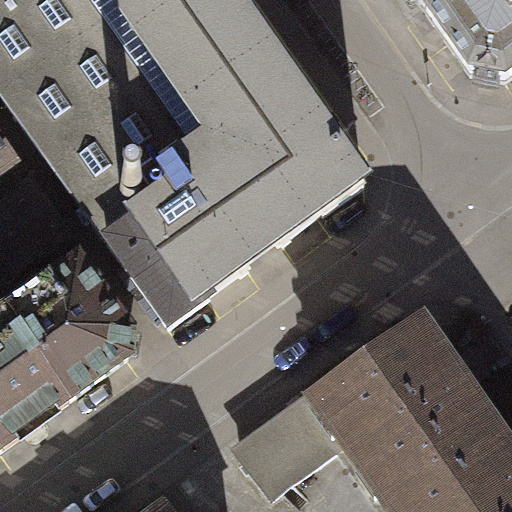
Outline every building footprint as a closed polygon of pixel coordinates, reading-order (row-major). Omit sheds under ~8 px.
[(363,187),(227,0),(47,0),(0,32),(0,100),(168,329),(265,259),(363,187)] [(0,0),(0,32),(47,0),(0,0)] [(413,0),(423,13),(441,0),(413,0)] [(511,78),(511,0),(441,0),(423,13),(472,79),(505,84),(511,78)] [(0,152),(0,175),(11,167),(0,152)] [(30,197),(0,219),(0,275),(57,234),(30,197)] [(78,269),(8,319),(69,404),(128,362),(130,340),(78,269)] [(8,319),(0,324),(0,453),(69,404),(8,319)] [(443,367),(418,332),(387,354),(382,346),(358,363),(363,370),(310,407),(343,453),(384,511),(492,436),(465,399),(466,389),(453,369),(443,367)] [(343,453),(310,407),(239,458),(272,503),(343,453)] [(511,511),(511,464),(492,436),(384,511),(511,511)]
